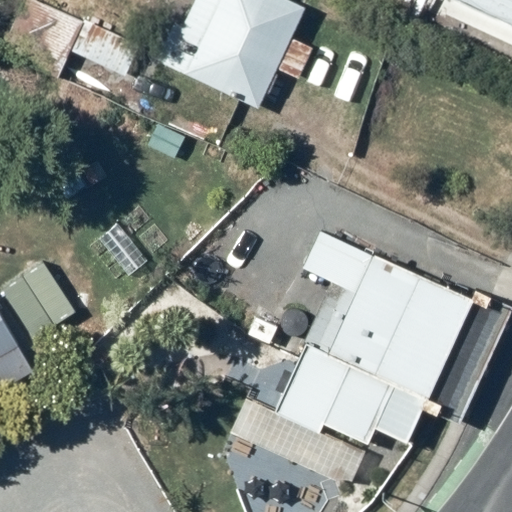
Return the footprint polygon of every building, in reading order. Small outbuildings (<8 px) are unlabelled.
[(123,86),(141,50),(42,0),(20,0),(0,40),(0,61),(49,86),(63,56),(123,86)] [(161,64),(261,109),(308,9),(288,0),(225,0),(207,38),(179,24),(161,64)] [(511,0),(454,0),(511,25),(511,0)] [(478,302),(321,231),(303,271),(331,284),(304,344),(310,347),(279,413),(323,433),(327,425),(372,446),(379,430),(407,443),(423,407),(440,416),(492,299),(482,294),(478,302)] [(0,353),(17,344),(0,314),(0,353)]
